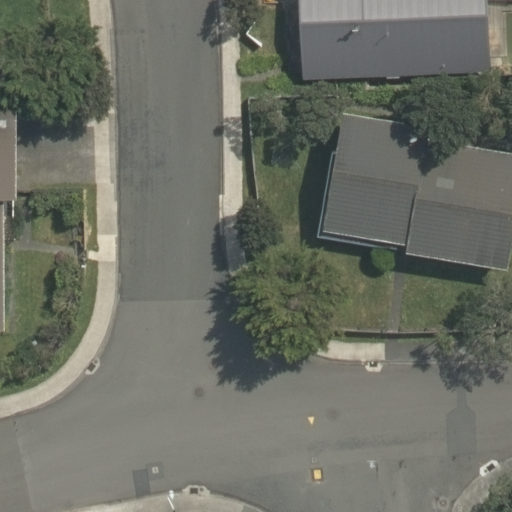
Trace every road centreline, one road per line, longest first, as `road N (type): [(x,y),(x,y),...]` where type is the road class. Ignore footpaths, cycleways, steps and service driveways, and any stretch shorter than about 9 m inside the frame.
road 1 (residential): [(181,422),(165,0)]
road 2 (residential): [(382,412),(181,422)]
road 3 (residential): [(181,422),(0,469)]
road 4 (residential): [(511,410),(382,412)]
